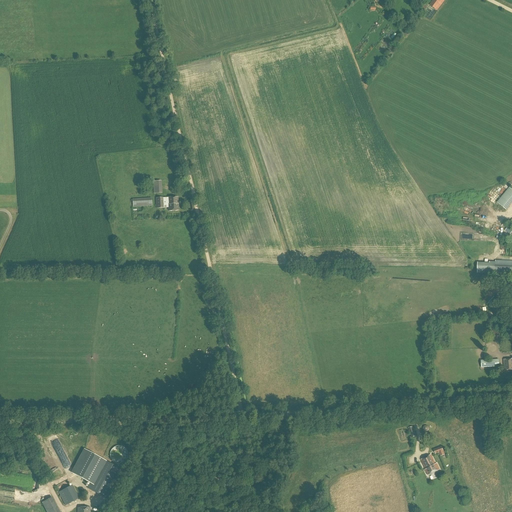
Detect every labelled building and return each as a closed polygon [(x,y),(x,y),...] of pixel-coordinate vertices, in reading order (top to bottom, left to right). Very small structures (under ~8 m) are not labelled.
[(437,10),(444,0),(433,0),(430,5),(437,10)] [(154,194),(162,193),(161,181),(153,181),(154,194)] [(498,203),(507,210),(511,204),(511,187),(498,203)] [(169,198),(169,199),(164,199),(164,198),(157,198),(157,208),(169,208),(169,211),(179,211),(178,197),(169,198)] [(133,207),(152,206),(151,198),(132,200),(133,207)] [(511,274),(511,261),(495,260),(495,274),(511,274)] [(500,341),(500,331),(490,330),(489,340),(500,341)] [(481,368),(499,367),(499,359),(481,361),(481,368)] [(504,371),(511,369),(511,359),(503,360),(504,371)] [(445,455),(442,447),(434,450),(435,454),(439,453),(440,456),(445,455)] [(122,470),(84,449),(71,474),(90,484),(87,488),(106,498),(122,470)] [(121,462),(122,462),(123,462),(124,461),(125,461),(126,460),(127,459),(127,458),(128,457),(128,456),(128,455),(128,454),(127,453),(127,452),(126,451),(125,450),(124,450),(123,449),(122,449),(121,449),(119,449),(118,450),(117,450),(117,451),(116,452),(115,453),(115,454),(115,455),(115,457),(115,458),(116,459),(116,460),(117,460),(118,461),(119,462),(120,462),(121,462)] [(436,464),(431,455),(421,460),(425,469),(425,470),(426,472),(428,475),(440,469),(437,463),(436,464)] [(66,506),(79,499),(72,485),(59,492),(66,506)] [(46,511),(59,511),(52,497),(42,503),(46,511)]
